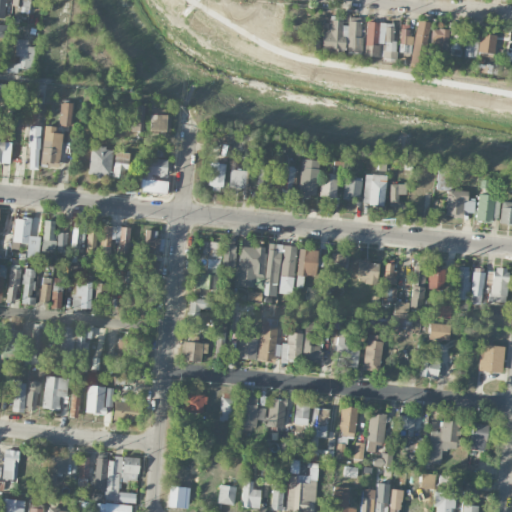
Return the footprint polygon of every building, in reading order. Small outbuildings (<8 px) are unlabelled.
[(11,0),(11,6),(29,8),(30,0),(11,0)] [(322,53),(345,53),(345,52),(361,53),(362,21),(345,21),(345,19),(323,19),(322,53)] [(428,21),(415,20),(412,63),(425,64),(428,21)] [(383,43),(384,22),(366,22),(365,56),(378,56),(378,43),(383,43)] [(411,53),(412,35),(409,35),(409,24),(400,24),(399,53),(411,53)] [(394,61),(395,27),(384,26),(383,61),(394,61)] [(448,29),(430,28),(430,51),(447,51),(448,29)] [(478,33),(465,32),(464,56),(477,57),(478,33)] [(495,35),(479,33),(477,55),(493,56),(495,35)] [(452,55),(461,54),(460,34),(452,34),(452,55)] [(15,57),(17,57),(16,68),(32,69),(34,40),(16,39),(15,57)] [(320,39),(309,39),(309,50),(319,50),(320,39)] [(5,114),(14,115),(14,102),(5,102),(5,114)] [(70,126),(72,103),(61,102),(59,125),(70,126)] [(145,105),(136,105),(136,119),(131,118),(131,131),(144,132),(145,105)] [(166,131),(166,113),(150,112),(149,130),(166,131)] [(29,135),(38,135),(39,126),(29,126),(29,135)] [(41,165),(60,166),(61,133),(55,133),(55,126),(43,126),(41,165)] [(0,163),(9,165),(11,143),(1,141),(2,136),(0,135),(0,163)] [(89,175),(111,176),(112,148),(90,147),(89,175)] [(125,177),(128,153),(115,151),(112,176),(125,177)] [(168,159),(142,157),(140,191),(166,193),(168,159)] [(315,195),(319,160),(302,159),(298,193),(315,195)] [(224,163),(209,162),(208,185),(224,186),(224,163)] [(268,186),(269,164),(258,164),(257,185),(268,186)] [(275,188),(293,189),(294,166),(275,165),(275,188)] [(229,188),(245,188),(245,170),(230,169),(229,188)] [(436,189),(446,190),(445,215),(463,216),(463,212),(473,212),(474,201),(467,200),(467,191),(450,190),(451,170),(437,169),(436,189)] [(337,174),(320,173),(320,197),(336,197),(337,174)] [(386,176),(365,174),(362,203),(383,205),(386,176)] [(361,179),(343,179),(343,197),(360,198),(361,179)] [(390,203),(405,203),(405,184),(390,184),(390,203)] [(493,205),(495,205),(496,196),(478,193),(474,220),(491,222),(493,205)] [(511,200),(501,200),(499,223),(511,224),(511,200)] [(30,218),(14,217),(13,242),(28,243),(27,257),(38,257),(39,236),(29,236),(30,218)] [(55,220),(43,220),(42,251),(54,251),(55,220)] [(118,226),(100,225),(100,256),(110,256),(110,239),(118,239),(118,226)] [(86,253),(95,254),(97,226),(87,226),(86,253)] [(71,251),(80,251),(80,227),(71,227),(71,251)] [(118,252),(114,252),(114,263),(128,264),(129,227),(119,227),(118,252)] [(157,251),(159,231),(144,229),(142,249),(157,251)] [(67,232),(56,233),(57,252),(67,252),(67,232)] [(221,242),(208,242),(207,270),(220,270),(221,242)] [(234,243),(223,243),(223,267),(235,267),(234,243)] [(281,244),(268,243),(265,282),(278,284),(281,244)] [(293,286),(295,246),(282,245),(280,286),(293,286)] [(237,286),(254,287),(254,276),(262,276),(264,247),(239,246),(237,286)] [(316,275),(316,249),(297,249),(297,275),(316,275)] [(344,274),(344,253),(328,253),(328,274),(344,274)] [(379,263),(358,260),(355,280),(376,283),(379,263)] [(383,283),(395,284),(397,270),(392,269),(393,260),(386,260),(383,283)] [(157,262),(142,262),(142,270),(157,271),(157,262)] [(411,306),(422,306),(423,266),(412,265),(411,306)] [(7,298),(17,299),(19,267),(9,266),(7,298)] [(427,289),(444,290),(445,268),(428,267),(427,289)] [(456,299),(468,300),(469,267),(457,267),(456,299)] [(21,303),(32,304),(36,269),(24,268),(21,303)] [(491,268),(490,302),(506,303),(507,269),(491,268)] [(141,273),(128,271),(124,293),(138,295),(141,273)] [(193,287),(214,290),(216,275),(195,272),(193,287)] [(471,300),(482,301),(483,272),(472,272),(471,300)] [(49,303),(51,278),(41,277),(39,302),(49,303)] [(61,308),(62,278),(52,277),(51,307),(61,308)] [(91,281),(74,281),(73,307),(90,308),(91,281)] [(109,284),(95,283),(94,309),(108,309),(109,284)] [(199,297),(210,297),(210,289),(199,289),(199,297)] [(152,297),(127,296),(125,313),(150,314),(152,297)] [(199,315),(200,308),(210,310),(211,300),(190,297),(188,314),(199,315)] [(394,315),(408,317),(409,302),(395,301),(394,315)] [(449,318),(451,306),(431,303),(429,315),(449,318)] [(257,361),(277,362),(277,361),(299,363),(302,333),(287,332),(286,344),(275,343),(277,320),(261,319),(257,361)] [(397,333),(397,319),(377,319),(376,332),(397,333)] [(451,325),(430,322),(428,338),(448,341),(451,325)] [(42,324),(32,324),(30,357),(40,358),(42,324)] [(60,356),(71,357),(72,326),(62,326),(60,356)] [(87,358),(88,340),(91,340),(91,329),(76,328),(75,358),(87,358)] [(19,330),(2,330),(3,354),(20,353),(19,330)] [(321,363),(323,351),(319,351),(321,334),(305,332),(301,360),(321,363)] [(150,353),(149,333),(135,333),(136,354),(150,353)] [(362,370),(377,371),(381,335),(366,333),(362,370)] [(222,357),(224,337),(216,336),(214,356),(222,357)] [(257,337),(238,336),(237,358),(256,359),(257,337)] [(360,343),(337,339),(334,363),(357,366),(360,343)] [(116,361),(130,361),(131,340),(117,340),(116,361)] [(200,361),(200,354),(206,354),(207,343),(182,342),(181,360),(200,361)] [(503,346),(480,345),(479,370),(502,371),(503,346)] [(418,375),(436,378),(439,357),(421,354),(418,375)] [(59,397),(67,397),(67,377),(44,376),(43,409),(59,410),(59,397)] [(24,411),(25,382),(13,382),(12,411),(24,411)] [(37,386),(27,385),(26,407),(36,408),(37,386)] [(85,413),(104,414),(105,386),(86,385),(85,413)] [(79,387),(70,387),(71,411),(79,410),(79,387)] [(233,421),(235,394),(220,393),(218,420),(233,421)] [(204,394),(181,394),(180,412),(204,412),(204,394)] [(258,429),(259,396),(241,395),(239,428),(258,429)] [(284,426),(284,399),(268,399),(268,426),(284,426)] [(136,420),(136,404),(112,404),(112,420),(136,420)] [(309,426),(309,404),(295,404),(295,426),(309,426)] [(339,435),(355,435),(357,406),(341,406),(339,435)] [(327,408),(314,407),(312,436),(326,437),(327,408)] [(384,414),(368,413),(366,451),(375,452),(375,445),(383,445),(384,414)] [(412,436),(413,415),(399,415),(399,435),(412,436)] [(428,431),(427,462),(440,463),(441,448),(456,449),(458,421),(441,420),(440,431),(428,431)] [(470,450),(485,451),(486,424),(471,424),(470,450)] [(288,456),(289,443),(280,442),(278,455),(288,456)] [(363,442),(354,442),(353,462),(363,462),(363,442)] [(345,443),(336,443),(336,458),(345,458),(345,443)] [(19,451),(5,449),(1,478),(16,480),(19,451)] [(19,469),(35,471),(37,454),(22,452),(19,469)] [(392,454),(381,452),(378,465),(390,467),(392,454)] [(77,480),(87,480),(87,454),(77,454),(77,480)] [(65,455),(48,455),(48,480),(65,480),(65,455)] [(92,491),(92,499),(104,499),(104,455),(93,455),(93,491),(92,491)] [(137,457),(107,455),(104,500),(134,502),(135,492),(118,491),(118,480),(136,481),(137,457)] [(343,476),(356,477),(357,467),(345,466),(343,476)] [(309,476),(288,475),(286,510),(305,511),(305,502),(315,502),(317,468),(309,467),(309,476)] [(434,474),(421,473),(420,488),(434,489),(434,474)] [(258,508),(259,490),(251,489),(252,481),(243,480),(240,506),(258,508)] [(478,482),(465,481),(464,494),(477,495),(478,482)] [(386,511),(387,483),(375,483),(374,511),(386,511)] [(188,486),(167,485),(166,506),(186,507),(188,486)] [(233,504),(234,486),(218,485),(217,503),(233,504)] [(331,511),(354,511),(355,505),(346,504),(348,487),(334,486),(331,511)] [(281,509),(282,489),(271,489),(271,509),(281,509)] [(360,511),(371,511),(372,489),(361,489),(360,511)] [(398,511),(400,489),(390,489),(388,511),(398,511)] [(451,511),(452,492),(436,491),(435,511),(451,511)] [(23,511),(26,502),(4,497),(0,511),(23,511)] [(131,511),(131,503),(93,503),(93,511),(131,511)]
